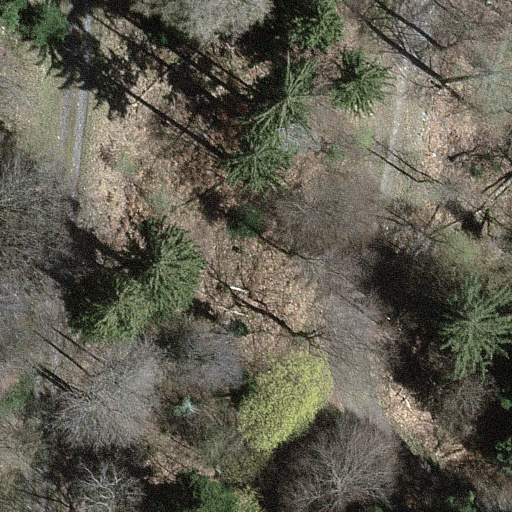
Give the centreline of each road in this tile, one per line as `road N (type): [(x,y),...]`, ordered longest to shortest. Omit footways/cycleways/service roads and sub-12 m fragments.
road 1 (track): [(414,0),(342,310),(337,375),(393,484),(481,511)]
road 2 (track): [(45,511),(45,389),(74,161),(77,0)]
